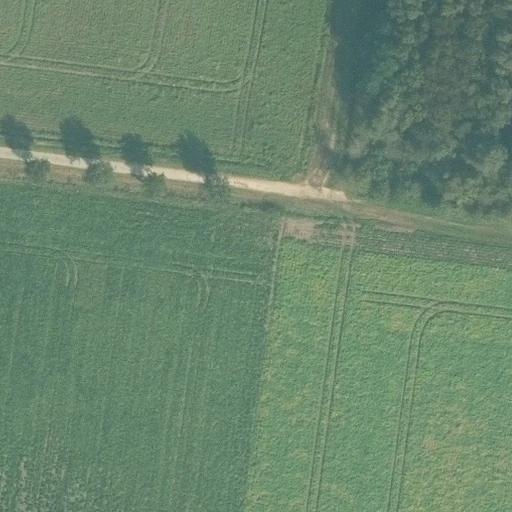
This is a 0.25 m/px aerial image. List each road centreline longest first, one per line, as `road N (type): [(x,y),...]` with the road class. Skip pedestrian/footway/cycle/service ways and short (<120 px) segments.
road 1 (unclassified): [(302,192),(0,153)]
road 2 (track): [(351,0),(328,141),(302,192)]
